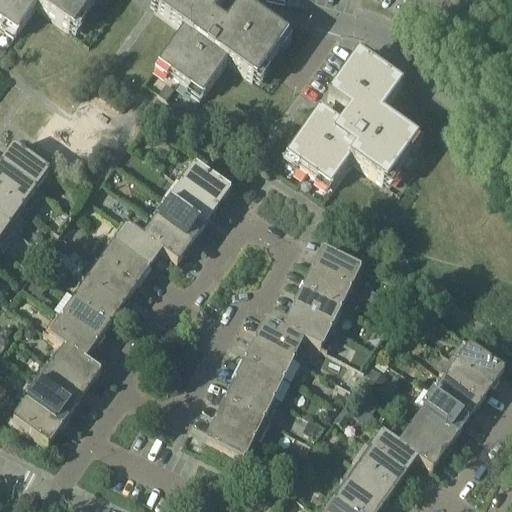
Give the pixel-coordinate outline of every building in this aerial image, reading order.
[(0,0),(0,29),(3,31),(5,28),(18,37),(36,12),(68,35),(77,23),(80,25),(94,5),(91,2),(92,0),(0,0)] [(164,0),(154,15),(182,35),(158,68),(171,77),(169,80),(189,94),(191,91),(203,100),(226,67),(252,85),(260,73),(263,75),(278,55),(275,53),(283,40),(261,24),(240,9),(234,17),(230,22),(218,14),(222,9),(228,0),(227,0),(164,0)] [(318,115),(286,159),(299,168),(297,170),(317,185),(319,182),(331,191),(349,166),(382,189),(390,176),(393,178),(408,158),(404,156),(414,144),(381,121),(401,93),(356,61),(338,86),(330,98),(326,103),(335,109),(340,112),(331,125),(326,121),(318,115)] [(13,152),(0,170),(0,175),(32,199),(47,179),(48,177),(13,152)] [(189,168),(175,188),(180,192),(215,217),(229,196),(194,172),(189,168)] [(0,175),(0,202),(20,216),(32,199),(0,175)] [(180,192),(167,210),(202,234),(215,217),(180,192)] [(0,202),(0,229),(7,234),(20,216),(0,202)] [(167,210),(154,228),(189,252),(202,234),(167,210)] [(154,228),(141,246),(160,259),(176,271),(189,252),(154,228)] [(0,229),(0,255),(12,238),(7,234),(0,229)] [(125,234),(111,254),(146,279),(160,259),(141,246),(136,242),(125,234)] [(111,254),(98,272),(133,297),(146,279),(111,254)] [(321,256),(310,278),(349,297),(359,275),(360,275),(321,256)] [(98,272),(85,290),(120,315),(133,297),(98,272)] [(310,278),(300,298),(339,317),(349,297),(310,278)] [(85,290),(73,308),(108,332),(120,315),(85,290)] [(412,300),(403,296),(398,306),(407,310),(412,300)] [(300,298),(291,318),(329,337),(339,317),(300,298)] [(73,308),(60,326),(95,351),(108,332),(73,308)] [(282,335),(281,338),(301,348),(306,350),(320,357),(320,356),(329,337),(291,318),(282,335)] [(60,326),(46,344),(57,352),(63,356),(81,369),(83,367),(95,351),(60,326)] [(264,327),(253,349),(291,368),(301,348),(281,338),(282,335),(264,327)] [(28,329),(22,339),(30,345),(37,335),(28,329)] [(3,330),(0,334),(0,336),(5,341),(10,334),(3,330)] [(253,349),(243,369),(281,388),(291,368),(253,349)] [(468,352),(455,370),(490,395),(503,376),(468,352)] [(63,356),(50,374),(85,399),(100,378),(83,367),(81,369),(63,356)] [(450,367),(438,383),(443,387),(478,412),(490,395),(455,370),(450,367)] [(243,369),(233,389),(271,408),(281,388),(243,369)] [(50,374),(37,392),(72,417),(85,399),(50,374)] [(443,387),(431,404),(466,429),(478,412),(443,387)] [(233,389),(223,409),(261,429),(271,408),(233,389)] [(37,392),(24,410),(59,435),(72,417),(37,392)] [(425,400),(413,417),(419,421),(454,446),(466,429),(431,404),(425,400)] [(223,409),(213,430),(251,449),(257,451),(267,431),(261,429),(223,409)] [(11,428),(11,429),(41,450),(41,449),(47,453),(59,435),(24,410),(11,428)] [(419,421),(408,436),(443,461),(454,446),(419,421)] [(213,430),(204,449),(242,468),(243,467),(251,449),(213,430)] [(397,452),(396,453),(415,466),(431,478),(443,461),(408,436),(399,449),(397,452)] [(375,449),(368,459),(402,484),(415,466),(396,453),(397,452),(392,448),(381,440),(380,441),(375,449)] [(362,454),(350,471),(356,475),(391,500),(402,484),(368,459),(362,454)] [(234,470),(231,476),(243,481),(246,475),(234,470)] [(356,475),(344,492),(371,511),(382,511),(391,500),(356,475)] [(371,511),(344,492),(332,508),(337,511),(371,511)]
